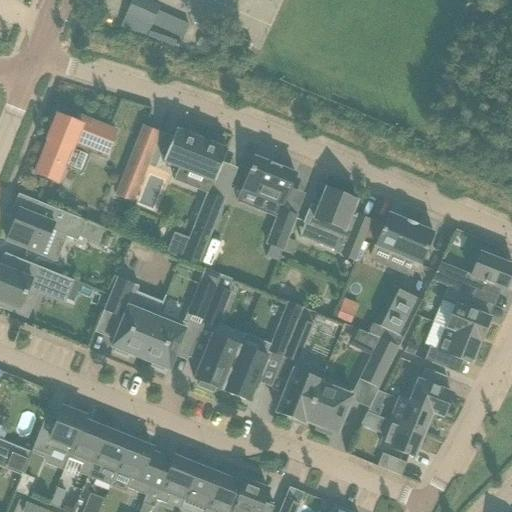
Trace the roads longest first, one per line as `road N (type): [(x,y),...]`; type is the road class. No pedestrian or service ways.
road 1 (residential): [(32,65),(130,85),(511,235)]
road 2 (residential): [(426,507),(277,446),(240,449),(0,353)]
road 3 (residential): [(511,334),(426,507)]
